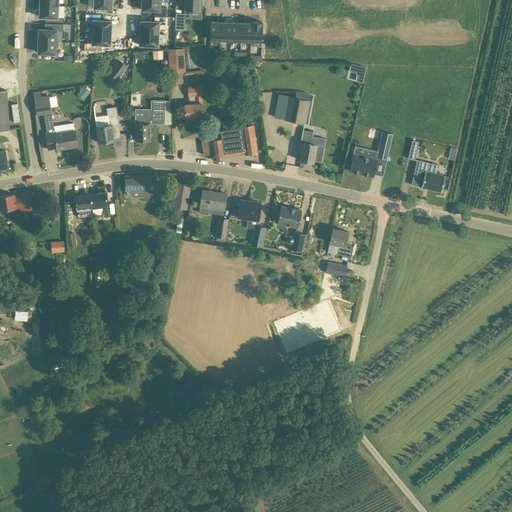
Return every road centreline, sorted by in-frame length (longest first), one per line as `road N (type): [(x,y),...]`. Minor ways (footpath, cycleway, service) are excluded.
road 1 (tertiary): [(34,178),(183,165),(387,202)]
road 2 (unclassified): [(425,511),(345,404),(387,202)]
road 3 (residential): [(34,178),(20,79),(23,0)]
road 4 (tertiary): [(511,230),(387,202)]
